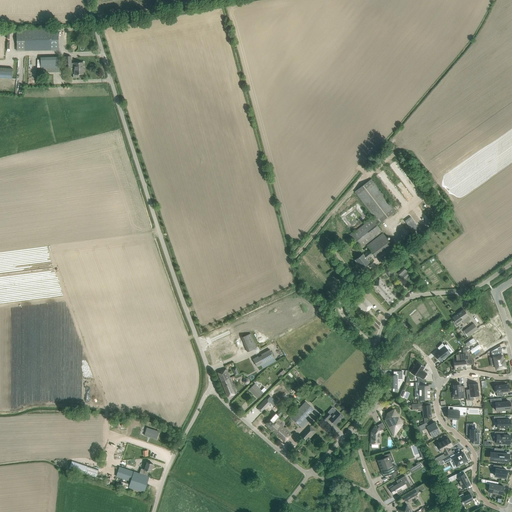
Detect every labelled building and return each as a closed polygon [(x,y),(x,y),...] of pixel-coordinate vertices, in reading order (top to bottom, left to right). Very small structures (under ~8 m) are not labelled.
[(16,30),(17,51),(59,50),(58,28),(16,30)] [(71,56),(66,57),(65,57),(65,67),(74,66),(75,74),(73,74),(73,78),(79,78),(79,74),(84,74),(83,63),(74,63),(71,63),(71,56)] [(42,59),(39,59),(39,73),(58,72),(58,57),(42,57),(42,59)] [(0,77),(10,78),(11,68),(0,67),(0,77)] [(371,219),(350,235),(360,248),(381,232),(376,225),(395,211),(370,180),(355,192),(375,218),(372,220),(371,219)] [(382,233),(367,245),(371,251),(373,254),(375,256),(391,244),(382,233)] [(363,254),(355,260),(361,268),(370,262),(368,260),(372,258),(364,248),(360,251),(363,254)] [(383,271),(387,275),(389,277),(395,271),(393,269),(389,265),(383,271)] [(397,279),(400,282),(408,275),(405,272),(407,271),(404,268),(397,274),(399,276),(397,279)] [(373,285),(389,304),(396,298),(387,288),(388,288),(380,279),(373,285)] [(368,300),(360,307),(365,312),(373,305),(368,300)] [(464,309),(452,318),(454,320),(452,322),(456,327),(461,323),(460,322),(462,320),(464,324),(471,319),(464,309)] [(473,323),(463,331),(467,337),(478,329),(473,323)] [(486,325),(483,328),(487,334),(486,336),(493,345),(500,340),(492,331),(491,332),(486,325)] [(241,336),(245,351),(256,348),(251,333),(241,336)] [(477,341),(475,338),(467,345),(469,347),(477,341)] [(440,350),(434,355),(439,361),(450,353),(447,350),(449,348),(445,344),(444,345),(442,343),(437,348),(440,350)] [(482,348),(480,345),(472,351),(474,354),(482,348)] [(454,369),(452,369),(453,370),(463,368),(463,366),(464,366),(464,368),(467,368),(466,368),(466,365),(465,360),(472,359),(473,359),(464,347),(462,348),(463,354),(460,354),(461,359),(458,359),(458,360),(458,362),(454,362),(454,369)] [(274,357),(269,349),(261,354),(262,355),(258,357),(257,356),(252,359),(257,367),(274,357)] [(502,351),(493,352),(496,369),(504,367),(504,365),(505,365),(503,355),(502,351)] [(417,362),(410,372),(418,377),(418,376),(423,379),(427,373),(422,370),(425,367),(417,362)] [(218,373),(228,397),(237,393),(226,369),(218,373)] [(393,375),(388,375),(388,387),(396,387),(396,379),(402,379),(402,371),(393,371),(393,375)] [(418,382),(415,382),(415,383),(416,383),(416,390),(419,390),(419,398),(419,399),(429,399),(429,397),(429,396),(429,395),(429,394),(429,393),(429,391),(429,386),(426,386),(424,386),(424,383),(426,383),(426,382),(425,382),(418,382)] [(252,386),(249,389),(257,398),(261,395),(263,392),(266,389),(264,387),(261,390),(255,383),(252,386)] [(458,384),(454,385),(455,396),(459,395),(460,398),(465,398),(464,386),(459,386),(459,383),(458,383),(458,384)] [(473,396),(479,396),(477,383),(469,384),(469,389),(466,390),(467,400),(474,400),(473,396)] [(507,385),(494,386),(495,392),(496,392),(497,397),(503,396),(503,391),(508,391),(508,384),(507,384),(507,385)] [(501,398),(490,399),(490,404),(495,403),(496,410),(510,409),(509,403),(509,402),(511,402),(510,402),(501,403),(501,398)] [(257,408),(261,412),(270,402),(266,399),(257,408)] [(306,417),(313,410),(305,402),(297,411),(295,409),(289,416),(302,428),(309,420),(306,417)] [(425,402),(411,404),(411,405),(412,407),(412,409),(423,408),(424,417),(431,416),(430,405),(426,405),(425,402)] [(271,403),(267,409),(271,412),(276,406),(271,403)] [(448,411),(448,419),(452,419),(452,424),(453,424),(453,425),(456,425),(457,420),(459,420),(459,412),(466,413),(466,415),(466,408),(452,407),(452,408),(453,408),(453,412),(448,411)] [(388,418),(385,420),(392,433),(396,431),(395,428),(402,424),(398,416),(398,415),(394,409),(386,414),(388,418)] [(265,424),(269,427),(274,422),(275,422),(275,421),(279,417),(279,416),(283,412),(280,410),(277,414),(276,413),(275,415),(274,414),(265,424)] [(327,412),(321,418),(326,422),(329,419),(335,425),(343,416),(337,411),(332,416),(327,412)] [(505,416),(494,416),(494,420),(497,420),(497,427),(510,427),(510,419),(505,419),(505,416)] [(285,442),(292,435),(278,422),(276,420),(275,421),(275,422),(274,422),(269,427),(285,442)] [(424,423),(416,427),(418,431),(426,427),(432,438),(440,433),(435,422),(428,426),(426,422),(424,423)] [(466,423),(466,434),(470,435),(470,440),(473,440),(473,444),(479,444),(479,432),(477,432),(477,429),(475,429),(471,429),(471,424),(466,423)] [(371,432),(371,443),(379,444),(379,442),(379,439),(379,437),(379,434),(380,433),(382,430),(375,425),(371,432)] [(159,431),(147,427),(144,435),(156,439),(159,431)] [(309,436),(313,432),(309,428),(304,432),(309,436)] [(494,431),(494,435),(497,435),(497,443),(501,443),(501,444),(505,444),(505,443),(510,443),(510,435),(503,435),(504,432),(494,431)] [(448,438),(437,444),(441,452),(443,451),(446,458),(453,454),(451,451),(449,448),(452,446),(448,438)] [(494,448),(493,460),(499,460),(499,461),(503,462),(503,461),(508,461),(508,456),(508,454),(503,454),(504,449),(494,448)] [(377,460),(382,474),(384,473),(385,474),(385,473),(388,472),(388,474),(390,479),(391,479),(396,475),(396,476),(396,475),(397,475),(397,474),(398,474),(399,474),(397,470),(395,471),(394,469),(391,470),(389,463),(392,462),(391,462),(393,461),(391,455),(391,453),(378,457),(379,460),(377,460)] [(446,458),(442,460),(444,464),(453,459),(457,467),(460,465),(460,464),(467,460),(467,459),(466,456),(465,457),(465,455),(463,456),(462,454),(455,457),(453,454),(446,458)] [(129,487),(139,491),(144,493),(149,476),(147,476),(149,471),(151,472),(153,464),(147,462),(144,469),(141,468),(139,473),(120,467),(117,476),(131,481),(129,487)] [(493,464),(492,468),(496,469),(495,476),(500,477),(500,478),(505,478),(507,470),(501,469),(502,466),(493,464)] [(456,474),(453,475),(455,479),(457,478),(462,488),(470,484),(464,474),(462,475),(460,472),(456,474)] [(393,485),(389,487),(393,494),(397,492),(398,494),(403,491),(401,489),(407,486),(406,484),(408,483),(404,476),(396,481),(398,483),(393,486),(393,485)] [(481,479),(481,482),(490,484),(488,492),(489,492),(489,491),(493,492),(492,493),(493,493),(493,492),(501,494),(502,494),(503,490),(504,486),(501,486),(498,485),(498,482),(481,479)] [(415,489),(408,493),(411,498),(418,494),(415,489)] [(463,493),(458,496),(459,499),(460,499),(463,504),(466,503),(466,504),(470,501),(470,500),(473,499),(470,493),(464,496),(463,493)]
